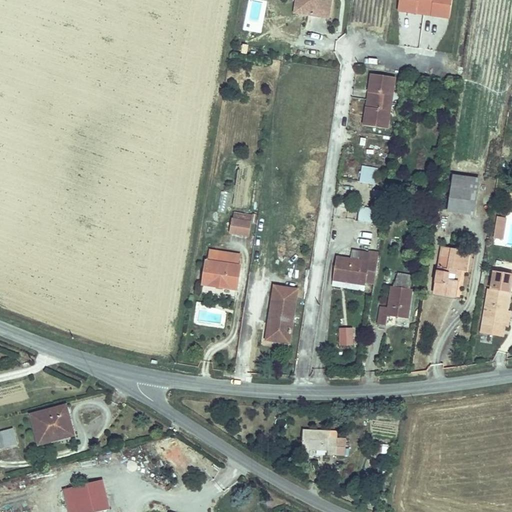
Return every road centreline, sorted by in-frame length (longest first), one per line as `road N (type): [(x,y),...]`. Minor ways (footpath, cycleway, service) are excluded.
road 1 (tertiary): [(127,370),(299,390),(407,389),(511,373)]
road 2 (residential): [(340,511),(175,415),(133,384),(127,370)]
road 3 (tertiary): [(0,328),(127,370)]
